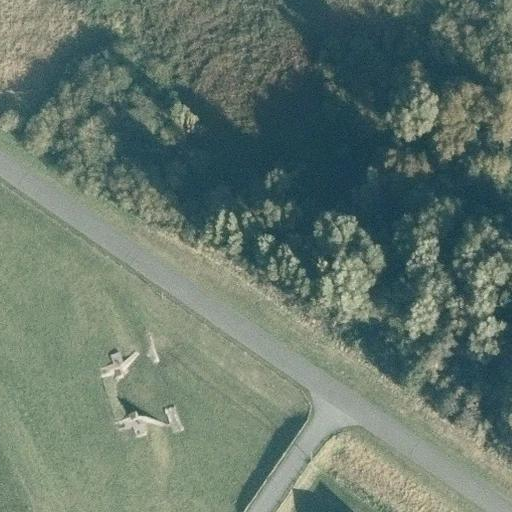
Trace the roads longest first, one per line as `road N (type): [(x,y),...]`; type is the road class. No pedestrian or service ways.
road 1 (residential): [(497,511),(0,165)]
road 2 (track): [(340,407),(268,511)]
